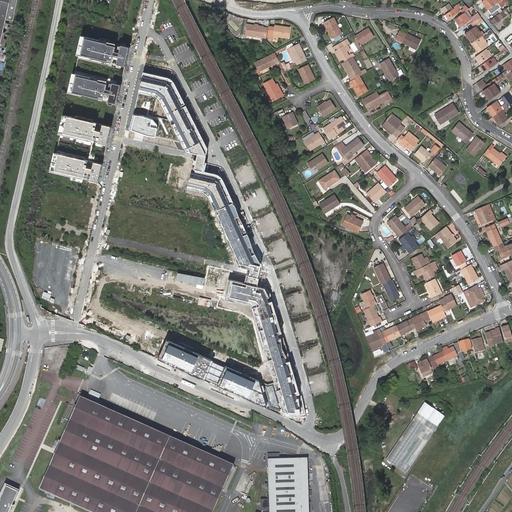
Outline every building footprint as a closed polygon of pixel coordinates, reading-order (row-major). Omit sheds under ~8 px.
[(0,0),(0,46),(6,18),(12,20),(16,0),(0,0)] [(493,0),(492,0),(483,0),(481,1),(488,10),(500,0),(493,0)] [(500,0),(488,10),(491,14),(501,7),(501,6),(508,1),(506,0),(500,0)] [(444,13),(453,8),(449,3),(441,9),(444,13)] [(457,4),(454,7),(455,8),(446,15),(449,19),(460,11),(459,9),(460,9),(459,7),(457,4)] [(461,10),(464,13),(464,12),(466,11),(471,7),(471,6),(465,4),(462,6),(463,7),(461,10)] [(506,16),(502,11),(490,20),(494,25),(506,16)] [(464,13),(454,21),(461,28),(458,30),(460,33),(472,23),(480,17),(477,14),(470,19),(464,12),(464,13)] [(464,34),(470,43),(481,36),(483,35),(481,32),(479,33),(475,27),(483,21),(480,17),(472,23),(475,27),(464,34)] [(323,25),(331,40),(341,35),(333,20),(323,25)] [(267,39),(268,29),(263,29),(263,28),(247,25),(246,36),(267,39)] [(270,29),(268,39),(273,40),(273,37),(289,39),(290,29),(275,27),(274,30),(270,29)] [(368,30),(355,38),(360,47),(374,39),(368,30)] [(399,32),(394,40),(416,50),(420,41),(406,34),(406,35),(399,32)] [(117,44),(81,35),(76,58),(112,66),(113,58),(118,59),(116,68),(125,70),(130,47),(122,45),(120,53),(116,52),(117,44)] [(481,36),(470,43),(477,52),(487,45),(481,36)] [(343,60),(345,63),(349,61),(352,59),(353,58),(352,55),(348,57),(346,54),(343,48),(346,46),(349,45),(347,41),(341,44),(332,49),(334,52),(335,52),(336,52),(341,61),(343,60)] [(289,50),(297,67),(308,62),(299,45),(289,50)] [(500,51),(494,55),(496,58),(507,50),(505,48),(500,51)] [(486,49),(474,57),(479,64),(487,57),(490,55),(486,49)] [(297,67),(289,50),(287,51),(294,65),(290,67),(291,70),(297,67)] [(275,65),(271,57),(255,65),(257,71),(254,72),(256,77),(259,75),(258,73),(264,70),(268,68),(275,65)] [(479,88),(482,92),(503,76),(505,75),(508,73),(511,78),(511,71),(511,59),(511,58),(503,65),(506,69),(503,72),(485,84),(479,88)] [(479,67),(483,72),(494,65),(492,63),(495,61),(493,58),(479,67)] [(345,63),(343,64),(348,74),(346,76),(349,81),(361,75),(352,59),(349,61),(345,63)] [(397,76),(387,59),(379,64),(388,81),(397,76)] [(291,70),(290,67),(289,65),(285,66),(284,64),(282,65),(286,73),(291,70)] [(316,80),(309,66),(299,71),(306,85),(316,80)] [(109,81),(73,73),(68,92),(105,100),(105,96),(110,97),(109,102),(118,104),(122,85),(114,83),(112,91),(108,89),(109,81)] [(176,83),(148,76),(143,94),(160,98),(190,154),(202,157),(198,173),(206,174),(212,151),(176,83)] [(482,92),(488,101),(500,93),(494,85),(504,78),(503,76),(482,92)] [(359,77),(350,83),(353,88),(358,97),(367,92),(359,77)] [(383,86),(379,79),(374,82),(378,89),(383,86)] [(476,84),(479,88),(485,84),(482,79),(476,84)] [(280,93),(276,86),(273,80),(265,84),(274,101),(284,96),(282,92),(280,93)] [(376,92),(361,101),(366,110),(374,105),(374,106),(390,97),(386,91),(378,96),(376,92)] [(500,98),(505,105),(505,104),(511,101),(506,94),(500,98)] [(333,100),(321,108),(326,116),(338,108),(333,100)] [(487,108),(492,116),(500,111),(502,109),(506,106),(505,104),(505,105),(501,108),(496,101),(487,108)] [(453,103),(434,115),(439,124),(458,112),(453,103)] [(500,111),(506,120),(508,118),(507,117),(504,112),(502,109),(500,111)] [(492,116),(499,125),(506,120),(500,111),(492,116)] [(288,128),(298,124),(293,113),(283,117),(288,128)] [(392,132),(391,133),(396,137),(403,128),(398,124),(400,122),(390,114),(383,124),(392,132)] [(99,123),(62,115),(58,134),(94,142),(95,138),(99,139),(98,144),(107,146),(111,127),(103,125),(102,132),(97,131),(99,123)] [(144,115),(136,115),(132,129),(149,135),(156,135),(157,127),(151,126),(153,119),(144,115)] [(336,130),(342,126),(347,123),(343,116),(324,128),(331,139),(339,134),(336,130)] [(466,141),(473,133),(459,121),(452,129),(466,141)] [(391,134),(391,133),(392,132),(383,124),(381,126),(391,134)] [(310,150),(325,141),(319,132),(304,141),(310,150)] [(428,133),(426,135),(433,140),(443,148),(444,146),(428,133)] [(401,134),(396,140),(399,142),(400,141),(406,146),(411,150),(416,142),(406,134),(404,137),(401,134)] [(477,136),(466,149),(474,155),(484,142),(477,136)] [(347,146),(343,142),(339,145),(340,146),(347,156),(352,152),(353,154),(365,145),(359,137),(347,146)] [(434,144),(430,150),(435,153),(439,148),(434,144)] [(347,156),(340,146),(338,148),(340,152),(345,158),(347,156)] [(421,146),(414,154),(423,162),(430,153),(421,146)] [(490,151),(487,149),(483,154),(498,166),(504,158),(499,154),(492,148),(490,151)] [(360,160),(368,170),(378,163),(375,160),(374,161),(368,154),(366,150),(355,158),(358,162),(360,160)] [(90,160),(54,152),(49,171),(85,179),(86,175),(91,176),(90,181),(98,183),(103,164),(95,162),(93,170),(88,168),(90,160)] [(322,153),(311,161),(308,163),(312,169),(315,166),(317,169),(328,162),(322,153)] [(435,157),(429,166),(440,175),(446,167),(435,157)] [(303,162),(296,166),(298,171),(306,166),(305,165),(303,162)] [(396,178),(385,166),(377,173),(388,186),(396,178)] [(176,185),(179,170),(171,168),(167,183),(176,185)] [(330,184),(331,185),(340,179),(334,170),(319,180),(324,188),(330,184)] [(198,173),(196,172),(192,190),(208,194),(211,195),(240,268),(253,270),(261,272),(263,263),(226,181),(222,178),(206,174),(198,173)] [(374,202),(386,191),(379,182),(367,193),(374,202)] [(335,195),(319,204),(325,213),(340,203),(335,195)] [(418,195),(404,207),(411,215),(425,203),(418,195)] [(488,203),(485,205),(491,219),(494,218),(488,203)] [(485,205),(474,209),(481,224),(491,219),(485,205)] [(431,213),(429,210),(419,218),(429,230),(437,223),(430,214),(431,213)] [(342,223),(359,231),(364,220),(347,213),(342,223)] [(398,236),(406,229),(404,226),(395,215),(387,222),(398,236)] [(504,218),(497,221),(499,226),(507,222),(505,217),(504,218)] [(415,221),(412,224),(418,231),(421,228),(415,221)] [(494,228),(492,223),(483,227),(485,232),(494,228)] [(456,241),(445,227),(437,233),(440,238),(447,247),(456,241)] [(494,228),(485,232),(492,246),(501,242),(494,228)] [(409,254),(418,247),(407,233),(399,239),(409,254)] [(507,255),(508,256),(511,254),(511,245),(511,246),(511,244),(497,251),(499,255),(501,258),(507,255)] [(460,251),(450,256),(456,266),(465,261),(460,251)] [(416,269),(426,265),(423,259),(421,254),(411,258),(416,269)] [(504,269),(509,282),(511,281),(511,261),(511,260),(499,266),(501,270),(504,269)] [(416,269),(413,271),(415,276),(421,273),(422,275),(424,280),(434,275),(432,271),(436,269),(433,262),(430,263),(426,265),(416,269)] [(373,268),(381,285),(383,284),(389,281),(382,264),(373,268)] [(477,279),(470,264),(460,270),(468,284),(477,279)] [(261,272),(253,270),(249,284),(230,280),(225,302),(251,308),(253,310),(274,382),(266,384),(170,342),(163,359),(286,413),(306,414),(272,294),(271,292),(267,289),(261,287),(263,279),(259,278),(261,272)] [(197,283),(196,287),(203,288),(205,277),(178,272),(177,280),(197,283)] [(441,293),(434,279),(424,283),(431,298),(441,293)] [(389,281),(383,284),(389,296),(397,293),(391,280),(389,281)] [(461,293),(458,286),(452,289),(456,295),(461,293)] [(475,286),(466,290),(463,292),(470,308),(474,306),(484,301),(483,298),(478,288),(477,289),(475,286)] [(374,305),(375,304),(368,290),(359,294),(366,308),(372,306),(374,305)] [(42,297),(49,300),(52,294),(45,292),(42,297)] [(440,306),(443,311),(455,306),(450,295),(444,298),(445,301),(439,303),(440,306)] [(370,326),(381,322),(379,317),(377,317),(375,313),(372,306),(366,308),(363,310),(365,313),(366,318),(370,326)] [(432,323),(445,316),(443,311),(440,306),(427,312),(430,319),(432,323)] [(415,328),(415,330),(426,326),(424,322),(426,321),(430,319),(427,312),(423,313),(424,315),(411,321),(415,328)] [(396,328),(400,335),(411,330),(415,328),(411,321),(410,320),(407,321),(396,326),(396,328)] [(511,334),(511,325),(503,327),(505,343),(511,342),(511,334)] [(490,332),(484,333),(488,347),(494,346),(493,344),(503,341),(499,327),(494,329),(495,329),(489,331),(490,332)] [(388,341),(400,335),(396,328),(388,331),(388,330),(383,331),(388,341)] [(366,336),(371,349),(382,344),(376,330),(372,331),(373,333),(370,334),(366,336)] [(484,349),(480,336),(470,339),(474,352),(484,349)] [(468,339),(453,344),(457,353),(458,353),(461,352),(463,351),(464,354),(467,353),(466,350),(471,349),(468,339)] [(452,347),(448,349),(443,352),(448,362),(450,361),(449,359),(456,356),(452,347)] [(448,362),(443,352),(428,358),(432,367),(438,364),(446,361),(447,362),(448,362)] [(426,360),(417,364),(422,377),(423,376),(425,380),(433,376),(426,360)] [(85,511),(210,511),(231,465),(77,398),(37,490),(85,511)] [(445,415),(424,401),(385,459),(406,473),(445,415)] [(309,511),(307,457),(267,459),(269,511),(309,511)] [(413,475),(389,511),(398,511),(419,479),(413,475)] [(0,511),(9,511),(20,491),(6,485),(0,497),(0,511)]
